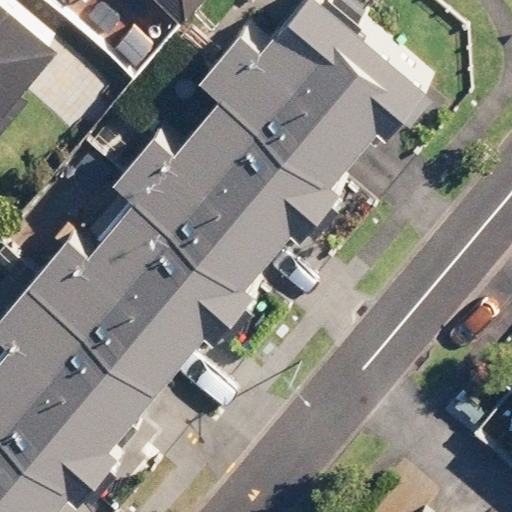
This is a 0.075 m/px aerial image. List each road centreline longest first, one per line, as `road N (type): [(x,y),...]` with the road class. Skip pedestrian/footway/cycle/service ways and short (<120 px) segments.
road 1 (residential): [(511,195),(360,377)]
road 2 (residential): [(511,504),(360,377)]
road 3 (residential): [(360,377),(242,511)]
